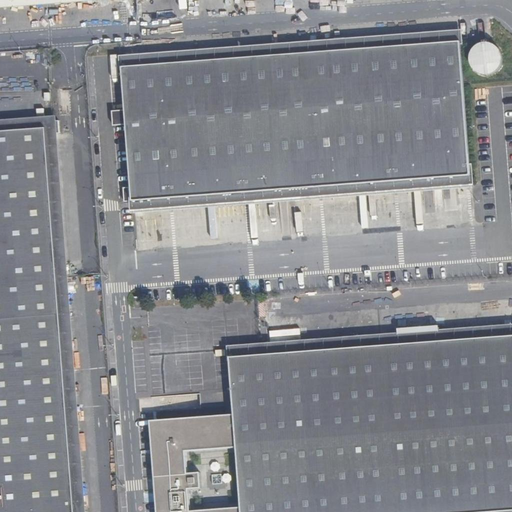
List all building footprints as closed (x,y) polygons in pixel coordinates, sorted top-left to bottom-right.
[(122,69),(461,44),(460,32),(121,58),(122,69)] [(131,190),(132,204),(471,178),(461,44),(122,69),(125,112),(126,127),(131,190)] [(469,64),(470,66),(472,70),(473,72),(476,74),(478,75),(482,77),(487,77),(492,76),(495,74),(498,72),(499,70),(501,67),(501,64),(502,62),(502,59),(501,57),(501,55),(499,52),(497,50),(496,48),(493,46),(491,45),(487,45),(484,45),(481,45),(478,46),(475,48),(473,50),(471,53),(470,56),(469,58),(469,61),(469,64)] [(113,128),(126,127),(125,112),(111,113),(113,128)] [(76,511),(48,127),(0,130),(0,511),(76,511)] [(471,178),(132,204),(132,213),(471,187),(471,178)] [(124,204),(132,204),(131,190),(123,190),(124,204)] [(511,326),(229,348),(230,359),(511,337),(511,326)] [(511,511),(511,337),(230,359),(235,417),(225,418),(225,420),(178,424),(153,426),(159,511),(511,511)]
